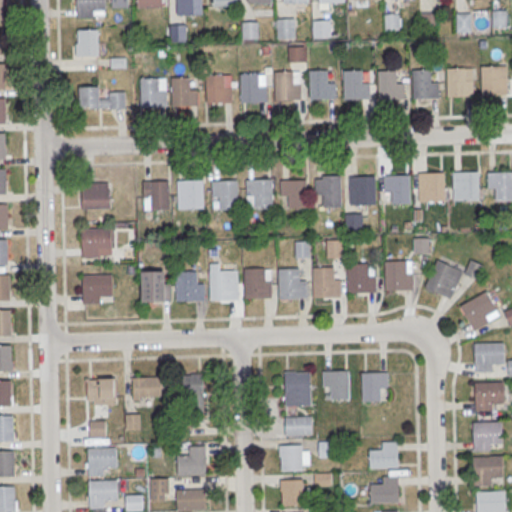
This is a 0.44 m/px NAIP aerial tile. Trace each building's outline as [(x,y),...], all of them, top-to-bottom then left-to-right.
[(75,0),(105,0),(106,15),(94,15),(94,18),(76,18),(75,0)] [(202,14),(202,0),(175,0),(176,14),(202,14)] [(492,10),(507,10),(507,27),(493,27),(492,10)] [(421,13),(435,12),(436,29),(421,30),(421,13)] [(456,13),(470,13),(471,32),(457,32),(456,13)] [(384,15),(400,15),(401,30),(385,30),(384,15)] [(276,19),(294,19),(295,39),(277,40),(276,19)] [(313,21),(329,20),(330,35),(314,36),(313,21)] [(242,23),(258,22),(258,37),(242,38),(242,23)] [(170,25),(185,25),(186,42),(170,42),(170,25)] [(75,56),(97,56),(97,29),(75,29),(75,56)] [(288,47),(304,47),(305,62),(289,62),(288,47)] [(481,66),(507,65),(508,94),(482,95),(481,66)] [(446,68),(473,67),(474,95),(447,96),(446,68)] [(411,70),(431,69),(431,82),(439,82),(440,97),(412,98),(411,70)] [(308,70),(328,70),(329,83),(336,83),(337,98),(309,99),(308,70)] [(343,70),(363,70),(363,83),(371,83),(371,98),(344,99),(343,70)] [(377,70),(397,70),(397,83),(405,83),(405,98),(377,99),(377,70)] [(273,71),(294,71),(294,84),(302,83),(302,99),(274,100),(273,71)] [(206,102),(231,102),(231,74),(206,74),(206,102)] [(239,74),(259,74),(260,87),(267,86),(268,102),(240,103),(239,74)] [(170,77),(190,76),(191,90),(199,89),(199,105),(171,105),(170,77)] [(140,78),(160,78),(160,91),(168,91),(168,106),(141,107),(140,78)] [(99,86),(78,86),(78,107),(125,107),(125,91),(107,91),(107,98),(99,98),(99,86)] [(418,172),(444,171),(445,199),(419,200),(418,172)] [(452,172),(479,171),(480,199),(453,200),(452,172)] [(487,172),(511,171),(511,199),(488,200),(487,172)] [(383,175),(409,174),(410,203),(392,203),(392,190),(384,191),(383,175)] [(349,175),(375,175),(375,204),(349,204),(349,175)] [(314,178),(340,177),(341,206),(323,206),(323,193),(315,193),(314,178)] [(245,178),(271,178),(272,207),(254,207),(254,194),(246,194),(245,178)] [(279,179),(305,178),(306,207),(288,207),(288,195),(280,195),(279,179)] [(177,179),(203,179),(203,207),(177,208),(177,179)] [(211,180),(237,179),(238,208),(220,208),(220,196),(212,196),(211,180)] [(142,180),(168,180),(168,208),(150,209),(150,196),(142,196),(142,180)] [(81,183),(110,182),(111,208),(82,209),(81,183)] [(0,203),(8,203),(9,229),(0,229),(0,203)] [(363,213),(345,213),(345,230),(363,230),(363,213)] [(81,228),(111,228),(112,255),(99,255),(99,257),(82,258),(81,228)] [(414,251),(429,251),(429,237),(414,237),(414,251)] [(0,239),(7,239),(8,265),(0,265),(0,239)] [(344,256),(344,239),(326,239),(326,256),(344,256)] [(309,240),(294,240),(294,256),(309,256),(309,240)] [(449,298),(462,270),(437,258),(424,286),(449,298)] [(414,289),(385,289),(384,261),(405,260),(405,273),(413,272),(414,289)] [(376,290),(348,291),(347,262),(367,262),(368,274),(376,274),(376,290)] [(341,295),(313,296),(312,267),(332,266),(333,279),(341,279),(341,295)] [(272,296),(243,297),(242,268),(263,267),(263,280),(271,279),(272,296)] [(307,296),(278,297),(277,268),(298,267),(298,280),(306,280),(307,296)] [(238,298),(209,299),(208,270),(237,269),(238,298)] [(171,300),(142,300),(141,270),(164,270),(165,283),(171,283),(171,300)] [(205,299),(176,300),(175,271),(196,270),(196,283),(204,283),(205,299)] [(0,274),(10,274),(10,299),(0,299),(0,274)] [(82,275),(112,274),(113,296),(100,296),(101,304),(83,304),(82,275)] [(500,316),(487,291),(460,305),(473,330),(500,316)] [(0,309),(11,309),(12,335),(0,335),(0,309)] [(474,341),(503,341),(504,362),(492,362),(492,369),(475,370),(474,341)] [(0,345),(12,345),(13,371),(0,371),(0,345)] [(322,370),(348,370),(349,398),(331,399),(331,386),(323,386),(322,370)] [(285,371),(286,405),(311,405),(310,372),(296,372),(296,371),(285,371)] [(362,372),(387,372),(388,387),(381,387),(381,401),(362,401),(362,372)] [(181,373),(181,411),(203,411),(203,373),(181,373)] [(161,376),(132,376),(132,397),(161,397),(161,376)] [(86,403),(115,403),(115,377),(86,377),(86,403)] [(0,380),(12,380),(13,406),(0,406),(0,380)] [(474,382),(503,382),(503,402),(491,403),(491,410),(475,410),(474,382)] [(124,413),(140,412),(140,428),(125,429),(124,413)] [(0,415),(13,415),(14,441),(0,441),(0,415)] [(284,416),(310,415),(311,433),(284,434),(284,416)] [(89,420),(104,420),(105,435),(89,436),(89,420)] [(473,422),(502,421),(502,442),(490,442),(490,449),(474,450),(473,422)] [(318,441),(334,440),(335,456),(319,456),(318,441)] [(369,449),(370,467),(398,466),(398,440),(381,441),(381,448),(369,449)] [(281,445),(302,445),(302,471),(281,471),(281,445)] [(150,446),(160,446),(160,456),(151,456),(150,446)] [(206,473),(178,474),(177,454),(189,454),(189,446),(205,446),(206,473)] [(116,448),(117,468),(104,468),(104,476),(88,476),(88,448),(116,448)] [(0,450),(14,450),(15,476),(0,476),(0,450)] [(473,456),(502,456),(503,476),(490,477),(490,484),(474,484),(473,456)] [(370,483),(370,502),(399,501),(399,475),(382,475),(382,483),(370,483)] [(153,478),(169,477),(169,493),(154,494),(153,478)] [(281,479),(303,479),(303,505),(282,505),(281,479)] [(117,480),(118,500),(105,501),(105,508),(90,509),(89,481),(117,480)] [(0,511),(0,486),(15,486),(16,511),(0,511)] [(205,509),(176,510),(176,489),(204,488),(205,509)] [(476,511),(476,490),(505,489),(506,510),(493,511),(476,511)] [(125,494),(141,494),(142,509),(126,510),(125,494)]
